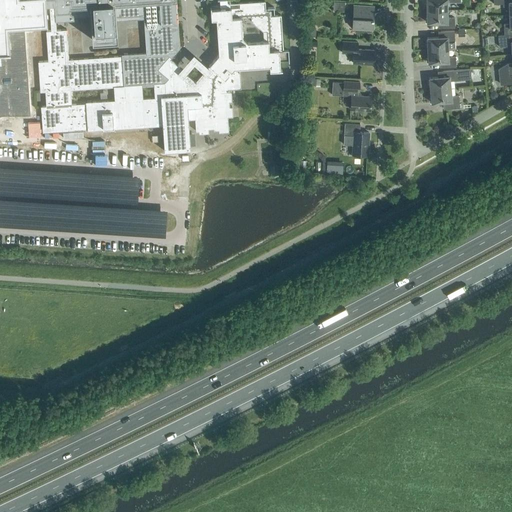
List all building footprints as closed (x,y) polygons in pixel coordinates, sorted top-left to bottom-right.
[(0,0),(0,49),(8,49),(6,31),(6,22),(45,19),(45,18),(48,18),(48,14),(45,14),(44,6),(49,5),(51,30),(46,30),(48,60),(38,61),(40,91),(45,91),(46,106),(41,106),(43,131),(88,128),(88,130),(93,130),(93,128),(112,127),(112,128),(134,127),(134,126),(162,124),(164,151),(190,149),(188,119),(195,118),(195,130),(198,130),(198,132),(208,132),(207,128),(212,127),(212,129),(217,129),(217,131),(227,130),(226,116),(231,116),(230,106),(227,106),(227,101),(230,101),(229,92),(227,92),(227,90),(238,89),(237,70),(266,68),(266,73),(279,72),(277,72),(276,63),(285,63),(285,64),(286,64),(285,52),(280,52),(279,17),(272,17),(272,9),(263,9),(263,3),(228,4),(227,0),(215,0),(215,1),(217,0),(218,9),(209,10),(209,8),(208,8),(209,20),(214,20),(215,55),(192,81),(168,58),(178,47),(175,0),(0,0)] [(460,0),(426,0),(427,10),(447,9),(447,2),(460,2),(460,0)] [(511,14),(511,0),(493,0),(494,4),(503,4),(503,7),(509,7),(510,14),(511,14)] [(344,12),(345,3),(336,2),(336,11),(344,12)] [(372,28),(373,12),(370,12),(371,6),(354,4),(352,27),(358,34),(365,28),(372,28)] [(447,17),(447,9),(427,10),(427,22),(441,22),(441,28),(454,28),(454,17),(447,17)] [(317,26),(307,26),(306,35),(316,36),(317,26)] [(455,48),(454,30),(440,31),(441,37),(427,37),(427,50),(448,49),(455,48)] [(511,53),(511,33),(504,34),(498,35),(499,47),(511,45),(511,54),(511,53)] [(357,49),(358,42),(343,41),(342,52),(353,53),(353,63),(373,64),(374,50),(357,49)] [(456,67),(455,56),(448,56),(448,49),(427,50),(428,62),(442,62),(442,67),(456,67)] [(450,80),(471,78),(470,68),(442,70),(443,76),(429,78),(430,90),(450,88),(450,80)] [(360,82),(344,81),(344,82),(332,81),(332,94),(351,96),(350,109),(370,110),(371,96),(359,96),(360,82)] [(460,107),(458,95),(451,96),(450,88),(430,90),(431,102),(445,101),(446,109),(460,107)] [(360,124),(345,123),(343,143),(353,144),(352,154),(367,155),(369,132),(360,132),(360,124)]
